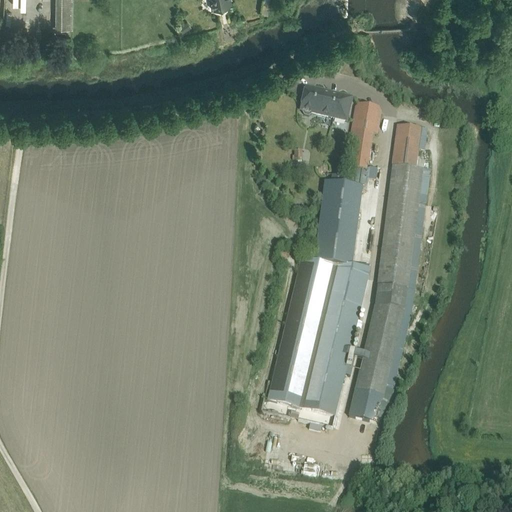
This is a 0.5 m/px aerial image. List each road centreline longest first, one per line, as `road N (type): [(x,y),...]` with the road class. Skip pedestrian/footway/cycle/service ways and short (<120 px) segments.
road 1 (residential): [(0,127),(157,118),(301,73),(359,86)]
road 2 (track): [(22,129),(0,307)]
